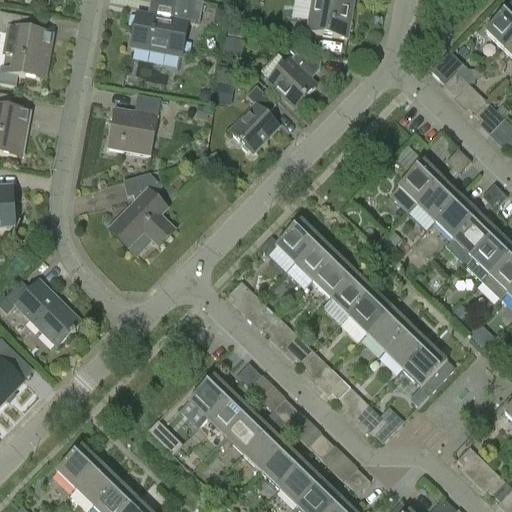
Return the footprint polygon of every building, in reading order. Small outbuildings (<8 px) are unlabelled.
[(175,0),(171,22),(137,16),(131,51),(180,60),(187,27),(199,29),(203,5),(175,0)] [(312,0),(306,35),(347,43),(355,0),(312,0)] [(228,11),(221,10),(217,13),(214,25),(217,29),(224,30),(228,11)] [(503,54),(511,45),(511,10),(485,36),(503,54)] [(0,87),(16,90),(17,80),(40,84),(45,60),(49,60),(52,40),(33,36),(35,24),(0,17),(0,36),(9,39),(3,72),(0,71),(0,87)] [(229,29),(227,39),(243,42),(245,32),(229,29)] [(297,38),(285,36),(282,49),(294,52),(297,38)] [(511,45),(503,54),(511,62),(511,45)] [(449,55),(429,75),(444,90),(457,77),(455,75),(462,68),(449,55)] [(288,65),(268,86),(295,113),(316,91),(306,81),(313,74),(319,75),(322,60),(300,56),(290,66),(288,65)] [(217,88),(234,92),(238,75),(221,71),(217,88)] [(218,91),(214,108),(230,111),(233,94),(218,91)] [(257,111),(231,137),(244,149),(242,151),(248,157),(249,155),(252,157),(278,131),(266,120),(276,110),(256,91),(247,101),(257,111)] [(208,97),(204,96),(200,98),(199,103),(201,107),(206,108),(210,105),(211,100),(208,97)] [(0,156),(17,160),(23,127),(28,128),(30,117),(10,113),(12,100),(0,97),(0,156)] [(115,112),(107,153),(151,161),(161,104),(138,100),(135,116),(115,112)] [(481,100),(468,113),(475,119),(487,106),(481,100)] [(487,106),(475,119),(481,125),(493,112),(487,106)] [(207,126),(209,113),(197,112),(195,124),(207,126)] [(445,166),(452,172),(464,160),(458,153),(445,166)] [(220,168),(215,156),(207,159),(212,172),(220,168)] [(459,179),(471,166),(464,160),(452,172),(459,179)] [(416,209),(417,211),(444,184),(425,166),(391,201),(408,218),(416,209)] [(136,262),(152,246),(159,252),(174,237),(159,222),(167,214),(155,202),(164,193),(150,180),(125,186),(128,201),(134,200),(136,210),(111,235),(130,253),(128,254),(136,262)] [(462,202),(444,184),(417,211),(435,229),(462,202)] [(501,195),(494,188),(481,201),(488,208),(501,195)] [(0,235),(15,234),(12,192),(0,193),(0,235)] [(501,195),(488,208),(495,214),(507,201),(501,195)] [(453,246),(480,219),(462,202),(435,229),(453,246)] [(498,237),(480,219),(453,246),(447,252),(466,270),(498,237)] [(275,253),(294,271),(320,244),(301,225),(275,253)] [(399,240),(392,233),(386,239),(393,246),(399,240)] [(483,287),(489,281),(511,257),(511,250),(498,237),(466,270),(483,287)] [(338,261),(320,244),(294,271),(312,289),(338,261)] [(511,257),(489,281),(483,287),(501,305),(507,299),(511,293),(511,257)] [(330,306),(356,279),(338,261),(312,289),(330,306)] [(375,296),(356,279),(330,306),(348,324),(375,296)] [(0,311),(6,317),(14,310),(56,351),(81,326),(39,284),(30,293),(21,285),(0,306),(0,311)] [(247,292),(241,286),(229,299),(235,305),(247,292)] [(366,341),(393,314),(375,296),(348,324),(366,341)] [(461,329),(468,321),(458,312),(451,319),(461,329)] [(411,331),(393,314),(366,341),(384,359),(411,331)] [(259,328),(265,334),(278,322),(271,315),(259,328)] [(284,328),(278,322),(265,334),(272,340),(284,328)] [(402,376),(429,349),(411,331),(384,359),(402,376)] [(0,410),(24,386),(9,372),(19,363),(1,345),(0,345),(0,410)] [(447,366),(429,349),(402,376),(420,394),(447,366)] [(301,369),(314,357),(307,351),(295,364),(301,369)] [(314,357),(301,369),(307,375),(320,362),(314,357)] [(242,387),(255,374),(249,368),(236,381),(242,387)] [(249,393),(261,381),(255,374),(242,387),(249,393)] [(206,425),(232,398),(214,380),(180,415),(198,433),(206,425)] [(337,404),(350,392),(343,386),(331,398),(337,404)] [(350,392),(337,404),(343,410),(355,397),(350,392)] [(224,443),(250,415),(232,398),(206,425),(224,443)] [(279,422),(291,410),(284,403),(272,416),(279,422)] [(511,407),(503,417),(511,426),(511,407)] [(285,429),(298,416),(291,410),(279,422),(285,429)] [(250,415),(224,443),(242,460),(279,422),(272,416),(262,426),(250,415)] [(380,421),(368,434),(374,440),(386,427),(380,421)] [(279,422),(242,460),(260,478),(287,450),(275,439),(285,429),(279,422)] [(182,445),(174,438),(165,448),(172,455),(182,445)] [(315,457),(327,445),(321,439),(308,451),(315,457)] [(320,463),(333,451),(327,445),(315,457),(320,463)] [(56,475),(75,494),(100,468),(81,450),(56,475)] [(287,450),(260,478),(278,495),(305,468),(287,450)] [(470,451),(457,464),(463,471),(476,458),(470,451)] [(118,486),(100,468),(75,494),(93,511),(118,486)] [(305,468),(278,495),(295,511),(297,511),(323,485),(305,468)] [(345,486),(351,493),(364,480),(357,474),(345,486)] [(364,480),(351,493),(357,499),(370,486),(364,480)] [(500,482),(488,494),(494,500),(506,487),(500,482)] [(323,485),(297,511),(332,511),(341,503),(323,485)] [(93,511),(127,511),(136,503),(118,486),(93,511)] [(511,492),(506,487),(494,500),(499,506),(511,493),(511,492)] [(145,511),(136,503),(127,511),(145,511)] [(350,511),(341,503),(332,511),(350,511)] [(434,511),(448,511),(450,510),(443,503),(434,511)]
